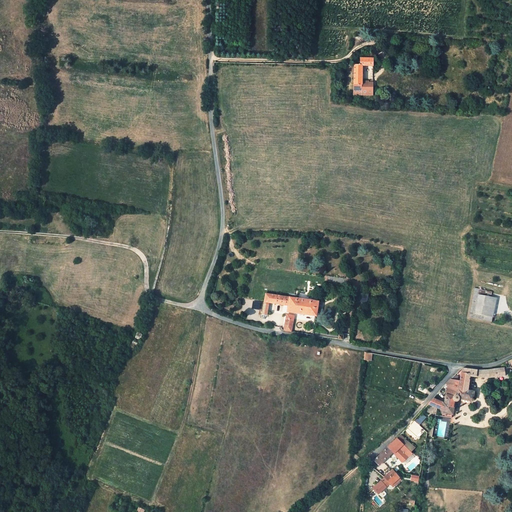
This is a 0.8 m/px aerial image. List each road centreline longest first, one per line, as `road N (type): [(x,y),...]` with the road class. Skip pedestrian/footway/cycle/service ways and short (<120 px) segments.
road 1 (unclassified): [(511,356),(457,365),(251,328),(199,306),(222,210),(210,0)]
road 2 (track): [(199,306),(158,301),(147,292),(144,259),(126,247),(0,231)]
